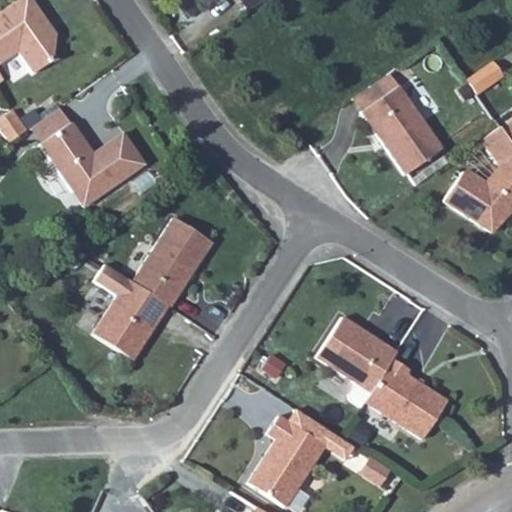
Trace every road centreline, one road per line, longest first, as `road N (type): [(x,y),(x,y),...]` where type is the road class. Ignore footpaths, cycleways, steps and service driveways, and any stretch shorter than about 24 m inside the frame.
road 1 (residential): [(0,445),(135,440),(169,428),(199,399),(312,216)]
road 2 (residential): [(120,0),(224,148),(312,216)]
road 3 (residential): [(312,216),(507,330)]
